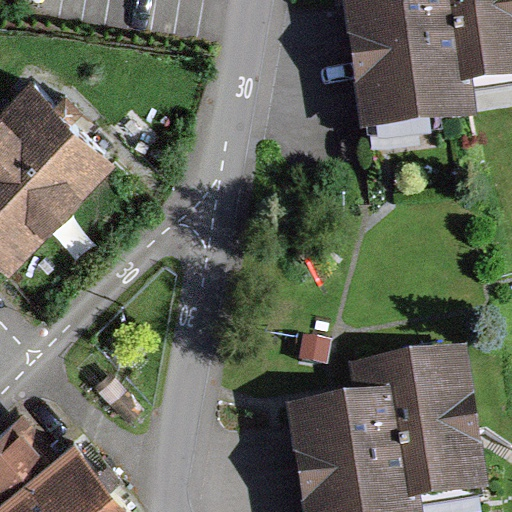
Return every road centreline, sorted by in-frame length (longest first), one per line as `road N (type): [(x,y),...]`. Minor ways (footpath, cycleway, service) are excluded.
road 1 (unclassified): [(211,208),(176,511)]
road 2 (residential): [(38,358),(168,228),(211,208)]
road 3 (unclassified): [(251,0),(211,208)]
